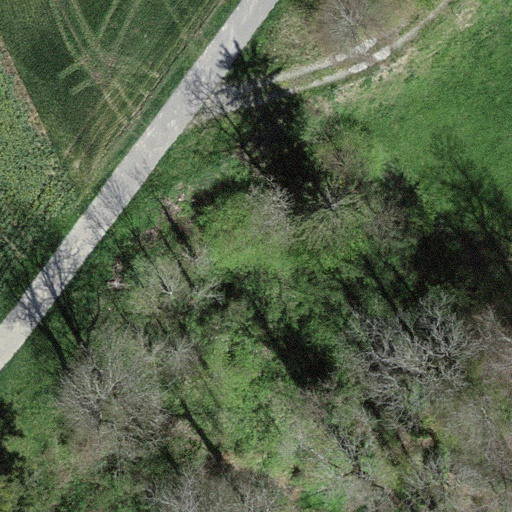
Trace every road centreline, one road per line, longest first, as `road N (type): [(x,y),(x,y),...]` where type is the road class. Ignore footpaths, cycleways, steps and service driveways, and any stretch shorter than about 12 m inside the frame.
road 1 (track): [(0,352),(254,0)]
road 2 (track): [(180,103),(299,80),(377,41),(427,0)]
